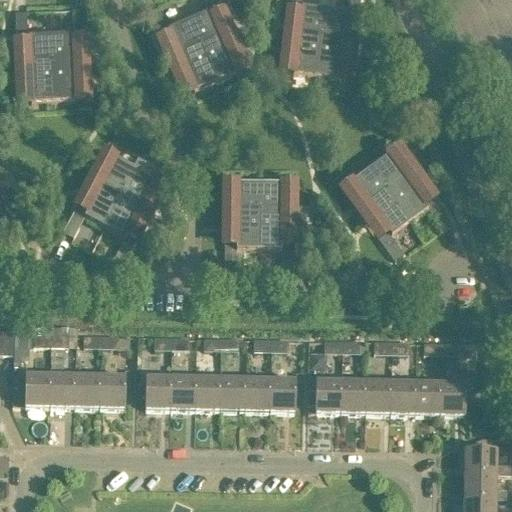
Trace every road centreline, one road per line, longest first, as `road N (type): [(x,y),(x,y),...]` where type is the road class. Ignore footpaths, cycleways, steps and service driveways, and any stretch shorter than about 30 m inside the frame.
road 1 (residential): [(418,511),(418,489),(391,472),(39,466)]
road 2 (residential): [(187,291),(197,221),(192,174),(141,108),(113,0)]
road 3 (unclassified): [(511,275),(400,0)]
road 4 (residential): [(457,276),(430,295),(187,291)]
road 5 (residential): [(187,291),(0,289)]
